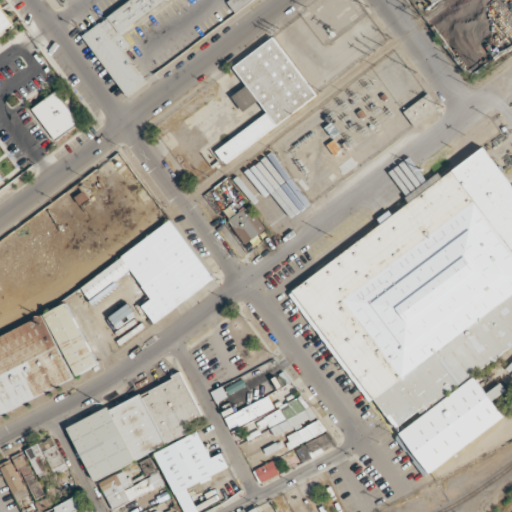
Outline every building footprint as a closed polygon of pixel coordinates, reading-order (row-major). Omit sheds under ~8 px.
[(125,97),(147,83),(124,49),(130,45),(120,31),(166,0),(130,0),(82,32),(125,97)] [(0,35),(15,25),(0,4),(0,35)] [(233,66),(247,86),(232,96),(243,112),(259,101),(267,113),(215,150),(223,162),(316,98),(275,37),(233,66)] [(79,123),(57,91),(33,108),(55,140),(79,123)] [(440,109),(429,93),(403,111),(414,127),(440,109)] [(291,288),(387,431),(511,347),(511,187),(485,147),(441,177),(439,174),(405,197),(410,204),(392,215),(389,211),(378,218),(384,227),(291,288)] [(246,245),(255,237),(257,240),(263,235),(243,209),(227,221),(246,245)] [(131,270),(151,299),(142,305),(153,322),(214,281),(174,222),(80,284),(89,298),(131,270)] [(0,335),(0,413),(98,365),(66,302),(0,335)] [(201,416),(183,375),(68,427),(91,479),(195,433),(189,421),(201,416)] [(505,419),(476,378),(395,434),(423,475),(505,419)] [(507,390),(501,383),(488,393),(493,400),(507,390)] [(225,417),(230,429),(274,408),(269,396),(225,417)] [(256,420),(261,430),(271,425),(276,437),(315,418),(305,397),(256,420)] [(291,448),(326,431),(320,420),(285,436),(291,448)] [(156,452),(183,511),(198,511),(187,487),(229,468),(222,453),(211,458),(199,432),(156,452)] [(335,445),(330,433),(295,447),(300,459),(335,445)] [(55,445),(52,437),(39,443),(43,451),(55,445)] [(49,475),(43,462),(46,460),(38,443),(25,449),(40,479),(49,475)] [(43,452),(56,476),(68,469),(56,445),(43,452)] [(14,455),(34,499),(44,495),(23,451),(14,455)] [(25,491),(13,459),(0,464),(13,496),(25,491)] [(259,483),(280,474),(273,461),(253,471),(259,483)] [(164,486),(159,473),(134,484),(131,477),(127,478),(124,471),(99,481),(111,508),(164,486)] [(50,508),(51,511),(78,511),(81,511),(76,498),(50,508)]
